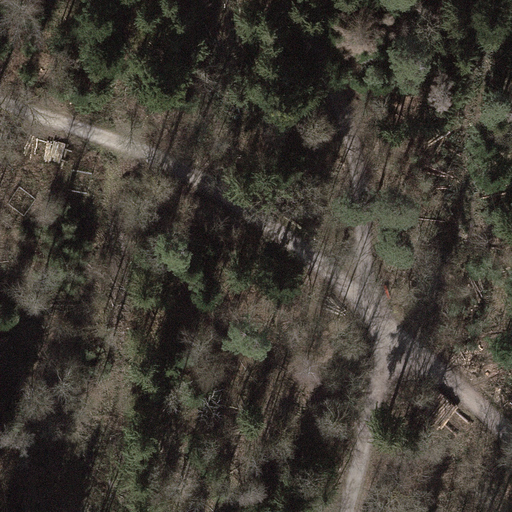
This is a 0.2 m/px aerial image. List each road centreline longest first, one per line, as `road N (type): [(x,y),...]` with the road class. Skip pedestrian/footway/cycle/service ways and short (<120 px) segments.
road 1 (track): [(398,337),(299,248),(165,159),(0,102)]
road 2 (track): [(295,0),(345,107),(365,202),(364,304)]
road 3 (track): [(398,337),(346,511)]
road 4 (track): [(511,438),(398,337)]
